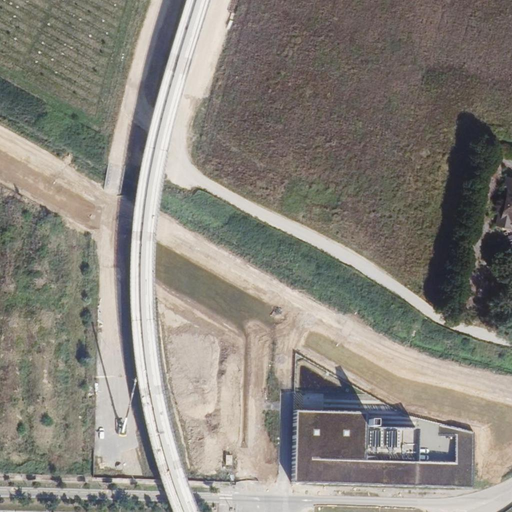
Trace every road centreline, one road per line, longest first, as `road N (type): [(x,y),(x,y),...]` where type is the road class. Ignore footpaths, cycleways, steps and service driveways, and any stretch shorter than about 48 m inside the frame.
road 1 (track): [(511,381),(355,332),(0,135)]
road 2 (track): [(511,341),(436,318),(167,170),(135,94)]
road 3 (secondary): [(274,499),(0,493)]
road 4 (secondary): [(486,502),(274,499)]
road 5 (unknown): [(471,308),(480,223),(501,230),(511,245)]
